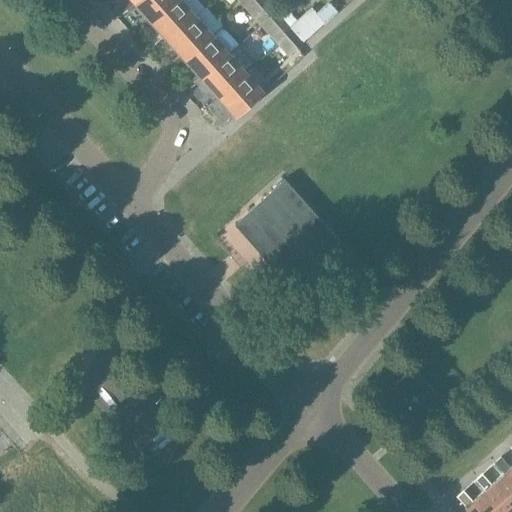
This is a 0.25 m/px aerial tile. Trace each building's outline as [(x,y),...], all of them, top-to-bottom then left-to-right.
[(150,23),(176,0),(138,0),(133,4),(150,23)] [(167,42),(196,16),(181,0),(176,0),(150,23),(167,42)] [(217,28),(242,9),(235,0),(210,19),(217,28)] [(263,11),(253,0),(251,0),(243,7),(254,19),(263,11)] [(290,28),(303,42),(324,24),(311,9),(290,28)] [(184,61),(212,35),(196,16),(167,42),(184,61)] [(280,30),(269,17),(260,26),(271,38),(280,30)] [(201,80),(229,54),(212,35),(184,61),(201,80)] [(288,57),(297,49),(286,36),(277,44),(288,57)] [(218,98),(246,73),(229,54),(201,80),(218,98)] [(437,66),(403,95),(383,72),(351,101),(370,122),(350,140),(359,151),(388,125),(405,145),(418,134),(423,139),(467,101),(437,66)] [(256,84),(246,73),(218,98),(235,118),(264,92),(263,92),(271,85),(264,77),(256,84)] [(273,267),(272,268),(273,269),(292,291),(343,245),(284,179),(283,180),(281,178),(273,184),(276,187),(261,201),(260,201),(261,202),(262,201),(274,215),(260,227),(286,257),(274,268),(273,267)] [(87,336),(66,338),(65,325),(47,326),(48,339),(31,340),(32,359),(39,358),(39,349),(58,348),(59,355),(88,354),(87,336)] [(413,368),(384,394),(416,429),(444,403),(413,368)] [(511,465),(510,468),(501,457),(494,463),(504,473),(511,482),(511,465)] [(511,511),(511,482),(504,473),(491,485),(482,474),(475,480),(485,490),(504,511),(511,511)] [(504,511),(485,490),(472,501),(463,491),(457,497),(465,506),(465,507),(469,511),(504,511)]
